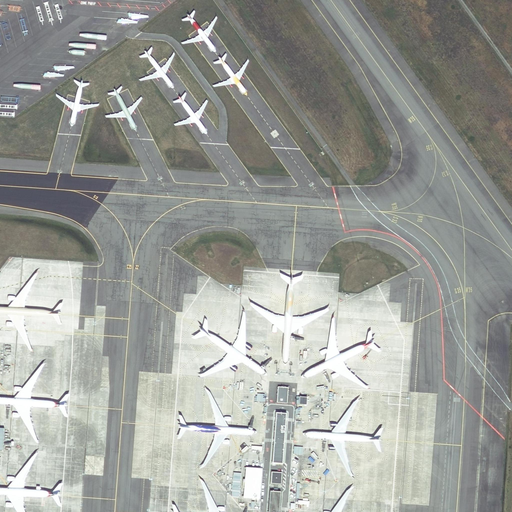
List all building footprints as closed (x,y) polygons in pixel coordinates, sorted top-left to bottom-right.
[(288,388),(278,387),(277,403),(286,404),(288,388)] [(286,414),(276,413),(273,464),(283,464),(286,414)] [(305,458),(291,456),(291,464),(297,464),(297,463),(305,463),(305,458)] [(262,467),(246,466),(243,496),(260,498),(262,467)] [(239,501),(241,470),(234,470),(231,500),(239,501)] [(282,470),(271,470),(270,481),(281,482),(282,470)] [(278,511),(280,490),(270,489),(268,511),(278,511)]
